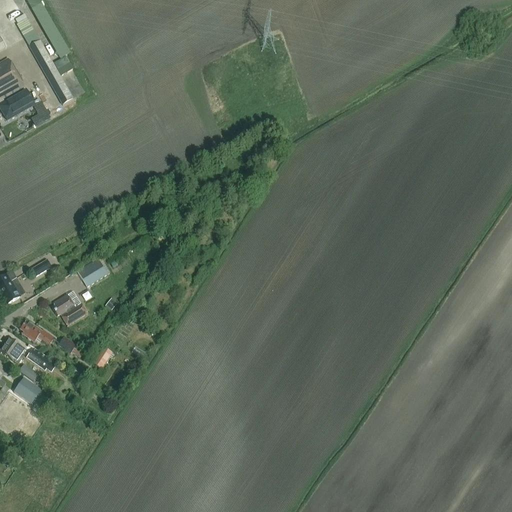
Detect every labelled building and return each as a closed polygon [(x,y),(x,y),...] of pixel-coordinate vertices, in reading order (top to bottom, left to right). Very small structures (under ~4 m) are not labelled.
[(17,6),(8,11),(11,17),(21,12),(17,6)] [(30,48),(39,42),(28,22),(18,28),(30,48)] [(73,100),(40,42),(28,49),(62,106),(73,100)] [(54,65),(57,72),(69,65),(65,58),(54,65)] [(8,61),(0,65),(0,108),(8,122),(35,107),(25,91),(8,61)] [(98,261),(80,272),(77,274),(86,289),(107,277),(98,261)] [(50,269),(46,262),(30,271),(35,278),(50,269)] [(0,279),(0,299),(5,308),(19,299),(18,297),(22,294),(10,273),(0,279)] [(87,316),(80,305),(74,294),(68,298),(67,296),(53,305),(54,307),(51,309),(57,318),(60,316),(61,318),(60,319),(66,329),(87,316)] [(118,305),(113,301),(107,308),(111,312),(118,305)] [(48,347),(53,341),(30,324),(28,326),(25,324),(19,332),(23,334),(21,336),(34,345),(38,340),(48,347)] [(71,353),(75,347),(63,338),(57,347),(69,356),(71,353)] [(24,352),(25,351),(8,339),(0,350),(0,354),(18,367),(23,359),(21,357),(24,352)] [(51,363),(28,346),(25,351),(24,352),(29,355),(26,359),(38,368),(40,365),(46,370),(51,363)] [(80,358),(84,353),(75,347),(71,353),(80,358)] [(103,348),(93,365),(102,371),(112,354),(103,348)] [(23,367),(19,373),(26,378),(30,372),(23,367)] [(24,380),(13,394),(33,408),(44,394),(24,380)] [(5,385),(1,383),(0,381),(0,388),(2,389),(0,391),(0,402),(8,390),(4,387),(5,385)] [(72,393),(68,400),(75,404),(79,396),(72,393)]
